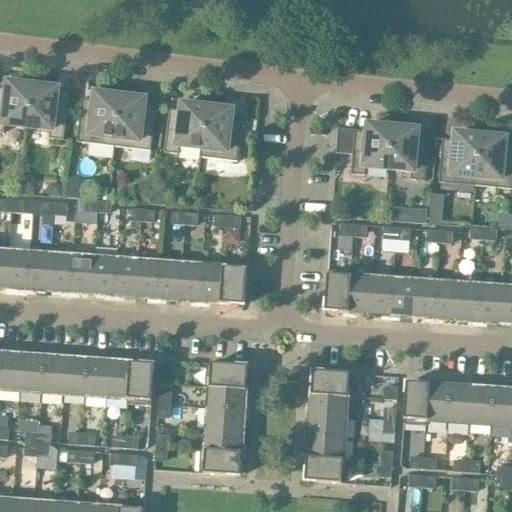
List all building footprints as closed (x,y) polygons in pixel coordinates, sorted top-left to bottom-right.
[(32,87),(9,84),(7,84),(6,91),(0,89),(0,133),(3,134),(4,125),(27,128),(32,87)] [(56,97),(57,91),(57,90),(32,87),(27,128),(49,131),(48,140),(63,142),(68,98),(56,97)] [(113,148),(119,98),(94,95),(93,101),(82,100),(76,143),(113,148)] [(113,148),(150,152),(155,109),(143,108),(144,101),(119,98),(113,148)] [(206,109),(181,106),(181,112),(169,111),(163,154),(178,156),(179,147),(200,150),(199,158),(200,159),(206,109)] [(232,112),(223,111),(206,109),(200,159),(237,163),(243,120),(231,118),(232,112)] [(392,129),(367,127),(366,133),(354,132),(350,176),(365,177),(366,168),(388,170),(392,129)] [(388,170),(411,172),(410,181),(424,183),(428,139),(416,138),(417,131),(392,129),(388,170)] [(480,137),(464,136),(454,135),(454,142),(442,140),(438,184),(475,187),(480,137)] [(475,187),(511,191),(511,189),(511,146),(504,146),(505,140),(480,137),(475,187)] [(68,180),(67,198),(85,200),(87,182),(68,180)] [(0,213),(11,214),(12,202),(0,201),(0,202),(0,207),(0,213)] [(97,214),(98,202),(85,201),(85,202),(87,202),(86,214),(97,214)] [(12,202),(11,214),(21,215),(22,203),(25,204),(25,203),(12,202)] [(111,203),(106,203),(98,202),(97,214),(108,215),(109,204),(111,204),(111,203)] [(54,217),(55,205),(41,204),(44,205),(43,216),(54,217)] [(55,205),(54,217),(65,218),(66,206),(68,207),(68,206),(55,205)] [(141,224),(142,211),(128,210),(128,211),(130,211),(129,223),(141,224)] [(142,211),(141,224),(151,224),(152,213),(155,213),(155,212),(142,211)] [(184,227),(185,215),(171,214),(173,214),(173,226),(184,227)] [(185,215),(184,227),(194,227),(195,216),(198,216),(198,215),(185,215)] [(225,230),(226,217),(214,217),(216,217),(216,229),(225,230)] [(226,217),(225,230),(237,231),(238,219),(241,219),(226,217)] [(352,239),(353,227),(340,226),(342,226),(341,238),(352,239)] [(353,227),(352,239),(363,240),(364,228),(366,228),(366,227),(353,227)] [(395,242),(396,230),(383,229),(385,229),(384,241),(395,242)] [(483,242),(483,230),(472,229),(475,230),(474,241),(483,242)] [(396,230),(395,242),(406,243),(407,231),(410,231),(396,230)] [(499,231),(483,230),(483,242),(496,243),(497,231),(499,231)] [(438,245),(439,233),(426,232),(428,232),(427,244),(438,245)] [(439,233),(438,245),(449,246),(450,234),(453,234),(439,233)] [(27,292),(29,255),(8,253),(5,290),(27,292)] [(48,293),(51,257),(29,255),(27,292),(48,293)] [(70,295),(73,258),(51,257),(48,293),(70,295)] [(91,296),(94,260),(73,258),(70,295),(91,296)] [(113,298),(116,261),(94,260),(91,296),(113,298)] [(135,299),(138,263),(116,261),(113,298),(135,299)] [(157,301),(159,264),(138,263),(135,299),(157,301)] [(178,302),(181,266),(159,264),(157,301),(178,302)] [(244,307),(247,266),(223,264),(222,269),(220,305),(244,307)] [(200,304),(202,267),(181,266),(178,302),(200,304)] [(220,305),(222,269),(202,267),(200,304),(220,305)] [(347,314),(350,273),(327,272),(324,313),(347,314)] [(368,316),(371,280),(351,278),(351,273),(350,273),(347,314),(368,316)] [(390,318),(392,281),(371,280),(368,316),(390,318)] [(411,319),(414,283),(392,281),(390,318),(411,319)] [(433,321),(436,284),(414,283),(411,319),(433,321)] [(455,322),(457,286),(436,284),(433,321),(455,322)] [(477,324),(479,287),(457,286),(455,322),(477,324)] [(498,325),(501,289),(479,287),(477,324),(498,325)] [(511,326),(511,289),(501,289),(498,325),(511,326)] [(0,392),(20,393),(22,357),(1,355),(0,363),(0,392)] [(41,395),(44,358),(22,357),(20,393),(41,395)] [(63,397),(66,360),(44,358),(41,395),(63,397)] [(85,398),(87,362),(66,360),(63,397),(85,398)] [(106,400),(109,363),(87,362),(85,398),(106,400)] [(127,401),(128,365),(109,363),(106,400),(127,401)] [(150,408),(153,372),(153,366),(128,365),(127,401),(126,406),(150,408)] [(247,368),(242,368),(206,365),(204,388),(245,391),(247,368)] [(161,371),(160,385),(172,386),(173,375),(161,374),(161,371)] [(311,396),(352,399),(354,376),(312,373),(311,396)] [(427,427),(430,386),(406,384),(403,426),(427,427)] [(450,388),(430,387),(427,422),(447,424),(450,388)] [(469,426),(471,389),(450,387),(447,424),(469,426)] [(244,413),(245,391),(204,388),(204,389),(209,390),(207,410),(244,413)] [(396,402),(397,388),(397,391),(385,390),(384,401),(396,402)] [(491,427),(493,391),(471,389),(469,426),(491,427)] [(511,428),(511,391),(493,391),(491,427),(511,428)] [(158,406),(170,407),(171,396),(160,395),(160,393),(159,393),(158,406)] [(352,400),(352,399),(311,396),(309,417),(346,420),(347,400),(352,400)] [(170,418),(170,407),(158,406),(157,420),(158,420),(158,417),(170,418)] [(242,434),(244,413),(207,410),(206,431),(242,434)] [(383,422),(395,423),(396,410),(395,410),(395,412),(383,412),(383,422)] [(344,441),(346,420),(309,417),(308,439),(344,441)] [(394,437),(395,423),(383,422),(382,433),(393,434),(393,437),(394,437)] [(241,456),(242,434),(206,431),(204,452),(200,451),(200,453),(241,456)] [(37,449),(38,435),(27,434),(27,446),(24,446),(26,446),(26,448),(37,449)] [(81,447),(82,435),(71,434),(70,446),(68,445),(68,446),(81,447)] [(37,449),(48,450),(48,448),(51,448),(48,447),(49,436),(38,435),(37,449)] [(82,435),(81,447),(94,448),(94,447),(92,447),(93,436),(82,435)] [(155,449),(167,450),(168,439),(156,438),(157,436),(156,436),(155,449)] [(124,450),(125,438),(114,437),(113,449),(111,449),(124,450)] [(125,438),(124,450),(137,451),(138,451),(135,451),(136,439),(125,438)] [(343,462),(344,441),(308,439),(306,460),(347,463),(347,462),(343,462)] [(36,459),(37,449),(26,448),(26,458),(36,459)] [(48,460),(48,450),(37,449),(36,459),(48,460)] [(167,461),(167,450),(155,449),(154,463),(155,463),(155,460),(167,461)] [(80,465),(81,453),(67,452),(69,453),(69,464),(80,465)] [(81,453),(80,465),(90,466),(91,454),(94,454),(81,453)] [(239,478),(241,456),(200,453),(198,475),(239,478)] [(380,466),(392,466),(393,453),(392,453),(392,456),(380,455),(380,466)] [(122,468),(123,456),(110,455),(110,456),(113,456),(112,467),(122,468)] [(123,456),(122,468),(134,469),(135,457),(137,458),(137,457),(123,456)] [(423,472),(424,459),(412,458),(411,470),(409,470),(423,472)] [(424,459),(423,472),(436,472),(433,472),(434,460),(424,459)] [(346,486),(347,463),(306,460),(305,483),(346,486)] [(465,475),(466,462),(455,462),(455,473),(452,473),(452,474),(465,475)] [(466,462),(465,475),(479,476),(479,475),(477,475),(477,463),(466,462)] [(391,480),(392,466),(380,466),(379,477),(390,477),(390,480),(391,480)] [(509,483),(510,469),(499,468),(498,480),(495,480),(498,480),(498,482),(509,483)] [(422,490),(423,478),(408,477),(411,477),(410,489),(422,490)] [(423,478),(422,490),(432,490),(433,479),(435,479),(435,478),(423,478)] [(464,493),(465,481),(452,480),(454,480),(453,492),(464,493)] [(465,481),(464,493),(475,494),(476,482),(478,482),(465,481)] [(508,493),(509,483),(498,482),(497,492),(508,493)] [(0,511),(11,511),(12,502),(0,501),(0,511)] [(32,511),(33,504),(12,502),(11,511),(32,511)]
